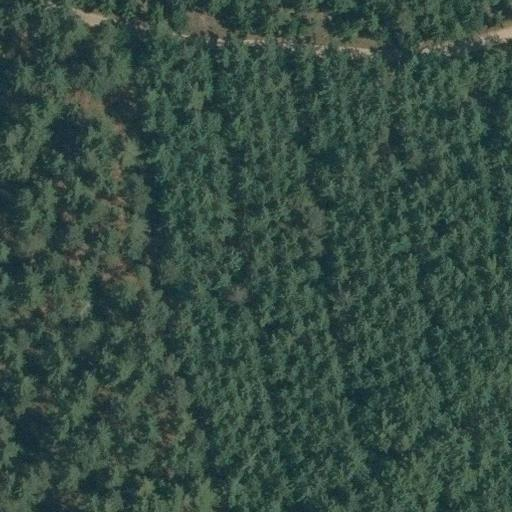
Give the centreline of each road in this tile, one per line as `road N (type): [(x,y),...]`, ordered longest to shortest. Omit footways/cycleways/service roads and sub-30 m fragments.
road 1 (track): [(44,0),(130,28),(395,56),(511,36)]
road 2 (track): [(312,511),(511,403)]
